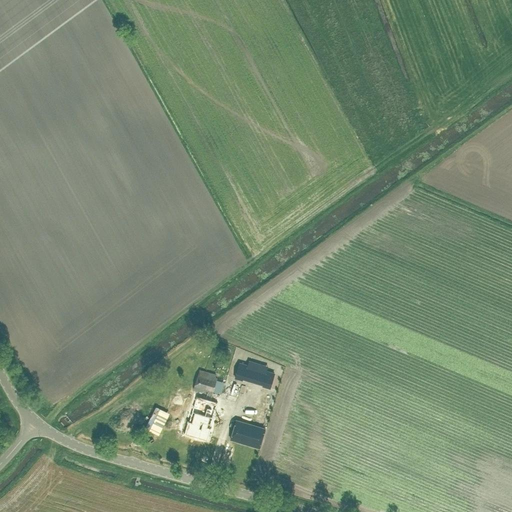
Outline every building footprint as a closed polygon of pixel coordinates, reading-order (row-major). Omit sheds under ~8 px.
[(242,380),(247,365),(239,363),(235,378),(242,380)] [(241,384),(215,376),(216,374),(199,370),(193,390),(204,393),(205,390),(208,391),(207,395),(236,403),(241,384)] [(267,372),(263,386),(270,388),(274,374),(267,372)] [(189,421),(185,434),(208,441),(212,428),(210,428),(218,402),(198,396),(190,422),(189,421)] [(259,448),(265,429),(248,424),(236,420),(231,439),(259,448)]
